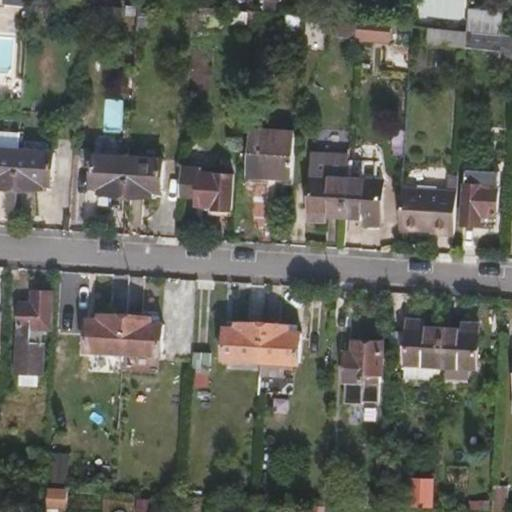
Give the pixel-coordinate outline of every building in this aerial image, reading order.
[(276,8),(278,0),(262,0),(261,5),(276,8)] [(505,35),(507,15),(474,12),(472,15),(471,32),(505,35)] [(360,38),(361,22),(342,20),(341,37),(360,38)] [(391,39),(393,25),(361,22),(360,38),(391,39)] [(470,46),(471,32),(449,30),(447,45),(470,46)] [(505,50),(505,35),(471,32),(470,46),(470,49),(503,52),(505,50)] [(294,177),(296,146),(297,125),(253,122),(250,175),(294,177)] [(0,148),(20,150),(21,133),(0,132),(0,148)] [(0,190),(18,192),(20,150),(0,148),(0,190)] [(52,185),(54,157),(54,152),(20,150),(18,192),(44,194),(45,192),(45,185),(52,185)] [(125,196),(128,158),(96,155),(94,156),(93,186),(103,187),(103,193),(104,194),(125,196)] [(349,215),(351,180),(353,158),(316,156),(313,219),(329,219),(329,214),(349,215)] [(162,190),(164,162),(162,160),(128,158),(125,196),(150,198),(152,191),(161,192),(162,190)] [(227,211),(230,169),(206,169),(182,167),(180,195),(197,195),(197,204),(213,205),(213,210),(215,210),(227,211)] [(499,204),(502,172),(479,170),(469,170),(468,171),(467,199),(465,220),(466,225),(480,225),(482,224),(482,215),(484,214),(498,215),(499,204)] [(460,191),(460,180),(450,179),(449,191),(460,191)] [(384,221),(386,181),(351,180),(349,215),(366,216),(368,221),(383,222),(384,221)] [(456,235),(460,191),(449,191),(406,188),(403,227),(438,229),(440,233),(456,235)] [(51,329),(51,311),(52,291),(34,290),(33,305),(22,305),(21,306),(18,375),(40,376),(41,374),(42,345),(41,343),(30,343),(31,330),(49,330),(51,329)] [(124,352),(126,315),(102,314),(101,320),(90,319),(88,320),(87,350),(124,352)] [(162,355),(164,328),(164,323),(151,323),(152,317),(126,315),(124,352),(162,355)] [(264,361),(266,323),(241,321),(240,327),(228,327),(226,329),(225,356),(226,358),(264,361)] [(444,363),(445,327),(437,326),(422,325),(422,322),(410,321),(408,323),(405,362),(444,363)] [(302,360),(303,331),(290,331),(290,325),(266,323),(264,361),(298,363),(301,362),(302,360)] [(479,365),(480,332),(480,325),(467,324),(464,328),(445,327),(444,363),(459,365),(477,366),(479,365)] [(383,381),(384,366),(385,342),(356,341),(356,352),(349,351),(348,401),(365,402),(365,401),(382,400),(383,381)] [(211,370),(212,356),(194,355),(193,370),(210,371),(211,370)] [(340,493),(341,466),(325,466),(323,506),(381,509),(381,494),(340,493)] [(411,472),(409,502),(433,504),(435,474),(411,472)] [(507,511),(509,486),(494,486),(492,511),(507,511)]
